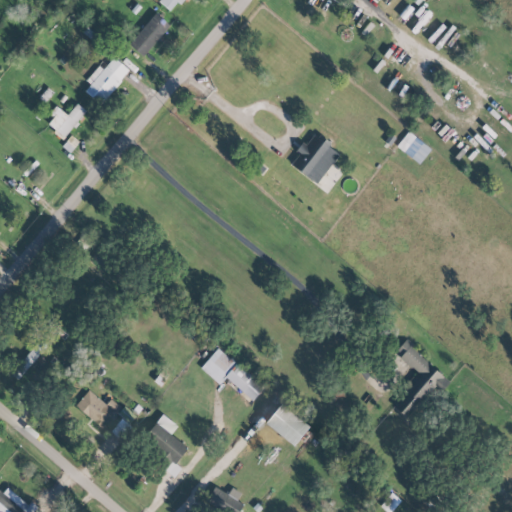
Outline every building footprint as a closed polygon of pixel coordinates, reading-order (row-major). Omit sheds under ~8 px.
[(127,43),(142,56),(170,25),(155,12),(127,43)] [(84,90),(99,104),(129,71),(113,56),(102,69),(98,65),(85,80),(90,84),(84,90)] [(67,115),(57,107),(45,124),(63,138),(86,110),(76,103),(67,115)] [(316,184),(338,153),(311,133),(289,164),(316,184)] [(418,163),(430,150),(421,142),(410,156),(418,163)] [(45,345),(38,340),(14,368),(20,374),(45,345)] [(393,406),(409,420),(446,378),(404,341),(393,353),(416,374),(403,389),(406,391),(393,406)] [(225,377),(252,400),(264,387),(218,346),(200,367),(219,384),(225,377)] [(75,404),(99,427),(119,407),(110,398),(104,404),(89,389),(75,404)] [(144,438),(157,447),(149,458),(175,475),(180,467),(175,464),(187,446),(170,435),(176,425),(160,414),(144,438)] [(30,511),(34,508),(6,487),(2,492),(0,490),(0,511),(30,511)] [(205,504),(226,511),(232,511),(237,498),(211,488),(205,504)] [(386,511),(389,511),(400,500),(391,492),(379,505),(386,511)]
